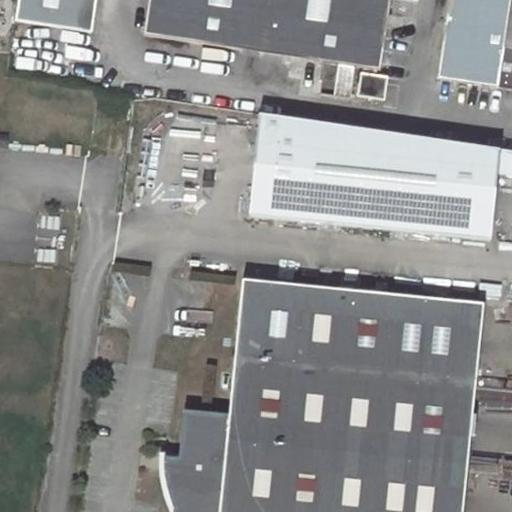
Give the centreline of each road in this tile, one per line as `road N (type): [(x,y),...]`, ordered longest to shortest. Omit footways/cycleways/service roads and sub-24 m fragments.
road 1 (unknown): [(511,265),(165,234)]
road 2 (unknown): [(47,511),(90,230)]
road 3 (unknown): [(165,234),(117,511)]
road 4 (unknown): [(511,123),(422,100),(413,85),(422,0)]
road 5 (unknown): [(90,230),(98,175),(10,176),(0,211)]
